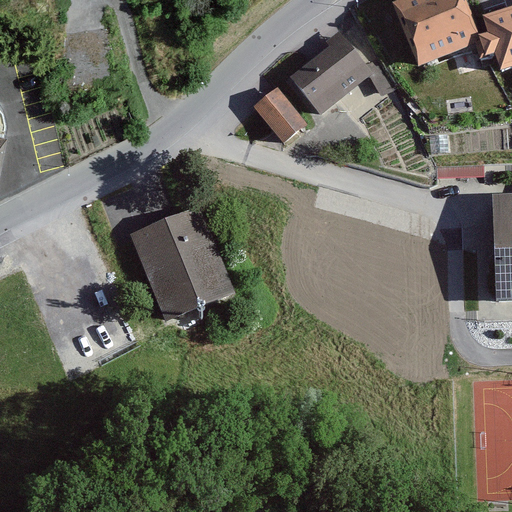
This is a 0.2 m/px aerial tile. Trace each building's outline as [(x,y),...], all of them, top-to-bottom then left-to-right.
[(462,0),(404,0),(395,3),(419,64),(479,41),(462,0)] [(511,9),(487,18),(491,31),(480,34),(487,54),(497,51),(502,67),(511,64),(511,9)] [(339,38),(281,81),(314,124),(371,81),(339,38)] [(284,98),(258,116),(282,152),(308,134),(284,98)] [(511,204),(492,206),(496,311),(511,310),(511,204)] [(209,210),(136,238),(170,324),(242,296),(209,210)]
